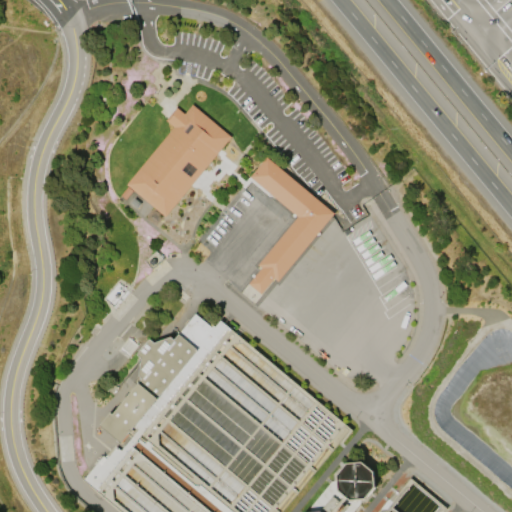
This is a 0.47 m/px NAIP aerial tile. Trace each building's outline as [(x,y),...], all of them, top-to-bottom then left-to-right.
[(176,108),(184,114),(192,105),(231,137),(165,217),(126,185),(174,127),(166,120),(176,108)] [(298,217),(250,177),(266,157),(334,213),(278,281),(274,278),(260,294),(248,284),(261,268),(258,265),(298,217)] [(173,339),(196,312),(214,328),(220,321),(344,425),(271,511),(120,511),(82,480),(102,456),(103,457),(113,445),(120,450),(129,439),(126,437),(120,445),(98,426),(110,412),(112,414),(141,378),(138,376),(141,359),(136,355),(148,339),(154,343),(170,337),(173,339)] [(332,481),(335,481),(335,476),(347,463),(363,462),(374,472),(375,488),(365,500),(360,500),(360,504),(353,511),(304,511),(310,511),(311,505),(332,481)] [(438,511),(443,507),(411,481),(412,488),(404,489),(397,497),(401,496),(401,500),(391,501),(392,507),(401,506),(401,511),(438,511)]
